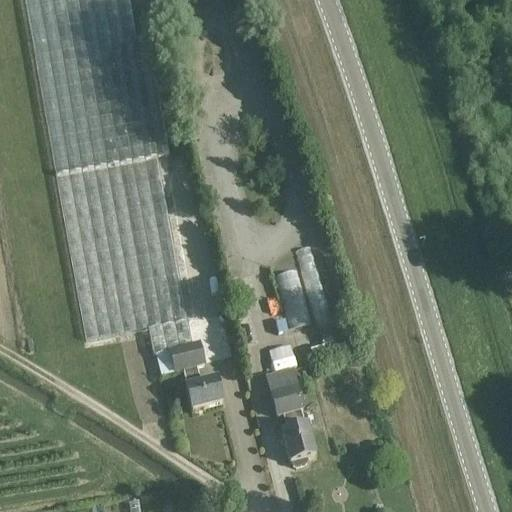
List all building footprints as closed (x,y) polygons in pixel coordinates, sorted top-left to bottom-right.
[(216,381),(200,386),(196,371),(205,368),(199,345),(191,347),(187,324),(157,159),(170,157),(149,38),(137,40),(129,0),(24,0),(85,343),(148,331),(154,360),(156,360),(161,380),(182,374),(186,389),(184,390),(191,415),(223,406),(216,381)] [(315,327),(332,324),(315,246),(298,250),(315,327)] [(277,276),(290,331),(311,326),(297,271),(277,276)] [(360,327),(346,332),(351,345),(364,341),(360,327)] [(307,465),(307,464),(317,461),(308,426),(304,427),(300,414),(302,414),(292,373),(267,379),(277,420),(283,419),(286,432),(280,434),(289,469),(292,468),(292,471),(296,471),(306,469),(307,465)]
